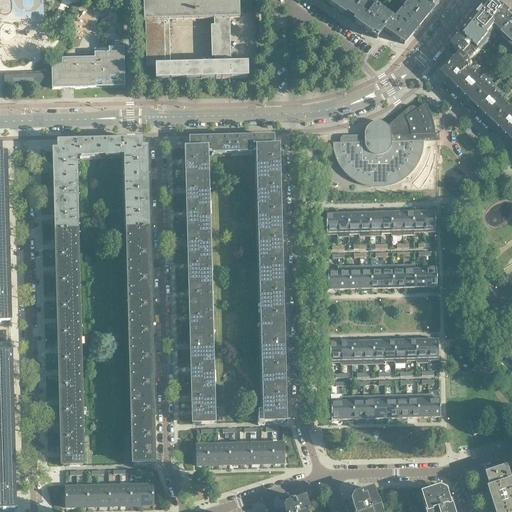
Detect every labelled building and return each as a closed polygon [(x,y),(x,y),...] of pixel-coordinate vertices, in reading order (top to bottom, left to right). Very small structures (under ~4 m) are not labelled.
[(154,67),(155,81),(247,79),(247,64),(230,65),(229,19),(239,19),(238,0),(142,0),(143,21),(145,21),(146,67),(154,67)] [(362,0),(322,0),(349,19),(362,0)] [(381,32),(390,19),(363,0),(362,0),(349,19),(376,39),(381,32)] [(414,32),(433,9),(420,0),(411,0),(400,15),(407,20),(404,24),(414,32)] [(440,0),(420,0),(433,9),(440,0)] [(495,20),(506,9),(495,0),(492,0),(484,10),(495,20)] [(502,37),(511,26),(511,14),(506,9),(495,20),(494,30),(502,37)] [(494,30),(495,20),(484,10),(473,23),(488,37),(494,30)] [(414,32),(404,24),(407,20),(400,15),(394,22),(390,19),(381,32),(395,43),(398,42),(398,41),(404,45),(414,32)] [(488,37),(473,23),(464,35),(479,51),(490,38),(488,37)] [(511,48),(511,26),(502,37),(501,38),(511,48)] [(479,51),(464,35),(452,49),(460,56),(462,55),(470,62),(480,52),(479,51)] [(124,88),(123,49),(123,48),(108,49),(108,54),(94,54),(94,59),(61,60),(62,64),(51,65),(51,89),(124,88)] [(454,85),(470,68),(473,65),(470,62),(462,55),(460,56),(461,57),(443,75),(454,85)] [(464,95),(480,78),(470,68),(454,85),(464,95)] [(45,84),(45,73),(4,74),(4,85),(45,84)] [(474,104),(490,88),(480,78),(464,95),(474,104)] [(484,114),(500,98),(490,88),(474,104),(484,114)] [(495,124),(511,107),(500,98),(484,114),(495,124)] [(422,150),(422,142),(434,142),(434,134),(434,131),(433,129),(433,126),(433,125),(432,122),(431,119),(431,117),(429,113),(428,110),(427,109),(426,107),(425,104),(417,109),(416,108),(415,108),(414,107),(413,107),(412,107),(411,107),(410,107),(409,108),(408,108),(387,127),(386,125),(384,124),(383,124),(382,123),(381,123),(379,123),(377,122),(375,123),(373,123),(372,123),(371,124),(369,125),(368,126),(367,127),(366,128),(365,129),(365,130),(364,132),(364,134),(364,135),(364,136),(344,136),(343,137),(342,137),(341,137),(341,138),(340,139),(340,140),(340,144),(332,144),(333,152),(335,159),(339,166),(343,173),(349,178),(356,182),(363,186),(371,188),(378,188),(386,187),(394,185),(396,184),(398,183),(400,182),(403,180),(405,179),(407,177),(409,176),(410,174),(412,172),(413,170),(415,168),(416,166),(417,164),(420,157),(422,150)] [(505,133),(511,125),(511,108),(511,107),(495,124),(505,133)] [(278,174),(277,148),(272,148),(272,138),(231,139),(231,152),(252,152),(252,151),(257,151),(258,175),(278,174)] [(206,176),(205,152),(211,152),(211,153),(231,152),(231,139),(190,140),(190,145),(190,150),(185,150),(186,177),(206,176)] [(140,150),(140,142),(99,143),(99,156),(120,155),(125,154),(125,152),(140,152),(140,150)] [(99,156),(99,143),(58,144),(58,148),(58,152),(58,154),(73,154),(73,156),(79,156),(99,156)] [(146,178),(145,150),(140,150),(140,152),(125,152),(125,154),(126,178),(146,178)] [(74,180),(73,156),(73,154),(58,154),(58,152),(54,152),(53,152),(54,180),(74,180)] [(279,200),(278,187),(278,174),(258,175),(259,201),(279,200)] [(206,202),(206,176),(186,177),(187,203),(206,202)] [(147,204),(146,178),(126,178),(126,204),(147,204)] [(75,206),(74,180),(54,180),(55,206),(75,206)] [(279,226),(279,200),(259,201),(259,227),(279,226)] [(207,228),(206,202),(187,203),(187,229),(207,228)] [(147,230),(147,204),(126,204),(127,230),(147,230)] [(75,232),(75,206),(55,206),(55,232),(75,232)] [(391,214),(391,232),(402,232),(401,213),(394,213),(391,214)] [(401,213),(402,232),(413,232),(412,213),(408,213),(401,213)] [(412,213),(413,232),(423,231),(423,213),(412,213)] [(423,213),(423,231),(435,231),(434,213),(423,213)] [(358,215),(359,233),(369,233),(369,214),(366,214),(358,215)] [(369,214),(369,233),(380,233),(380,214),(369,214)] [(380,214),(380,233),(391,232),(391,214),(380,214)] [(325,215),(326,234),(337,234),(337,215),(325,215)] [(337,215),(337,234),(348,233),(347,215),(338,215),(337,215)] [(347,215),(348,233),(359,233),(358,215),(352,215),(347,215)] [(280,252),(279,226),(259,227),(260,253),(280,252)] [(208,254),(207,228),(187,229),(188,255),(208,254)] [(148,256),(147,230),(127,230),(128,256),(148,256)] [(76,258),(75,232),(55,232),(56,258),(76,258)] [(0,282),(9,282),(8,252),(0,252),(0,282)] [(281,278),(280,252),(260,253),(261,279),(281,278)] [(209,280),(208,254),(188,255),(189,281),(209,280)] [(149,282),(148,256),(128,256),(128,282),(149,282)] [(77,284),(76,258),(56,258),(57,284),(77,284)] [(392,271),(393,289),(403,289),(403,270),(392,271)] [(403,270),(403,289),(414,289),(414,270),(403,270)] [(414,270),(414,289),(425,288),(425,272),(425,270),(414,270)] [(425,272),(425,288),(436,288),(436,270),(425,270),(425,272)] [(360,272),(360,290),(371,290),(371,271),(360,272)] [(371,271),(371,290),(382,290),(381,271),(371,271)] [(381,271),(382,290),(393,289),(392,271),(381,271)] [(327,272),(327,291),(339,291),(338,272),(327,272)] [(338,272),(339,291),(349,290),(349,272),(338,272)] [(349,272),(349,290),(360,290),(360,272),(349,272)] [(281,304),(281,278),(261,279),(261,305),(281,304)] [(209,306),(209,280),(189,281),(189,307),(209,306)] [(0,321),(10,321),(9,282),(0,282),(0,321)] [(149,308),(149,282),(128,282),(129,308),(149,308)] [(78,310),(77,284),(57,284),(57,310),(78,310)] [(282,330),(281,304),(261,305),(262,331),(282,330)] [(210,332),(209,306),(189,307),(190,333),(210,332)] [(150,334),(149,308),(129,308),(130,334),(150,334)] [(78,336),(78,310),(57,310),(58,336),(78,336)] [(283,356),(282,330),(262,331),(263,357),(283,356)] [(211,358),(210,332),(190,333),(191,359),(211,358)] [(151,360),(150,334),(130,334),(131,360),(151,360)] [(79,362),(78,336),(58,336),(59,362),(79,362)] [(394,342),(394,360),(405,360),(405,341),(394,342)] [(405,341),(405,360),(416,360),(415,341),(405,341)] [(415,341),(416,360),(427,359),(426,341),(415,341)] [(426,341),(427,359),(438,359),(438,341),(426,341)] [(361,343),(362,361),(373,361),(372,342),(361,343)] [(372,342),(373,361),(384,361),(383,342),(372,342)] [(383,342),(384,361),(394,360),(394,342),(383,342)] [(329,343),(329,362),(340,362),(340,343),(329,343)] [(340,343),(340,362),(351,361),(351,343),(340,343)] [(351,343),(351,361),(362,361),(361,343),(351,343)] [(0,386),(11,386),(10,353),(0,353),(0,386)] [(283,382),(283,356),(263,357),(263,383),(283,382)] [(211,384),(211,358),(191,359),(191,385),(211,384)] [(151,386),(151,360),(131,360),(131,386),(151,386)] [(80,388),(79,362),(59,362),(59,388),(80,388)] [(284,408),(283,382),(263,383),(264,412),(273,412),(272,409),(284,408)] [(212,414),(211,384),(191,385),(192,411),(204,410),(204,414),(212,414)] [(0,416),(12,416),(11,386),(0,386),(0,416)] [(152,412),(151,386),(131,386),(132,412),(152,412)] [(80,414),(80,388),(59,388),(60,414),(80,414)] [(395,401),(396,419),(407,419),(406,400),(395,401)] [(406,400),(407,419),(417,419),(417,400),(406,400)] [(417,400),(417,419),(428,418),(428,400),(417,400)] [(428,400),(428,418),(440,418),(439,400),(428,400)] [(363,402),(364,420),(374,420),(374,401),(363,402)] [(374,401),(374,420),(385,420),(385,401),(374,401)] [(385,401),(385,420),(396,419),(395,401),(385,401)] [(330,402),(331,421),(342,421),(341,402),(330,402)] [(341,402),(342,421),(353,420),(352,402),(341,402)] [(352,402),(353,420),(364,420),(363,402),(352,402)] [(284,422),(284,408),(272,409),(273,412),(264,412),(264,415),(261,415),(261,423),(284,422)] [(213,424),(212,414),(204,414),(204,410),(192,411),(192,424),(213,424)] [(153,438),(152,412),(132,412),(133,438),(153,438)] [(81,440),(80,414),(60,414),(61,440),(81,440)] [(0,446),(13,446),(12,416),(0,416),(0,446)] [(479,432),(475,420),(468,422),(473,435),(479,432)] [(153,464),(153,438),(133,438),(133,465),(153,464)] [(82,466),(81,443),(81,440),(61,440),(61,467),(82,466)] [(271,445),(272,464),(283,464),(283,444),(271,445)] [(239,454),(240,465),(250,465),(250,445),(239,446),(239,454)] [(250,445),(250,465),(261,465),(261,445),(250,445)] [(261,445),(261,465),(272,464),(271,445),(261,445)] [(0,476),(14,476),(13,446),(0,446),(0,476)] [(195,447),(196,466),(207,466),(207,446),(195,447)] [(207,446),(207,466),(218,466),(217,446),(207,446)] [(217,446),(218,466),(229,466),(228,446),(217,446)] [(228,446),(229,466),(240,465),(239,454),(239,446),(228,446)] [(509,482),(505,468),(485,475),(490,488),(487,489),(509,482)] [(0,509),(15,509),(14,480),(14,476),(0,476),(0,509)] [(511,495),(511,490),(509,482),(487,489),(491,502),(511,495)] [(108,488),(109,507),(120,507),(119,487),(108,488)] [(119,487),(120,507),(130,507),(130,487),(119,487)] [(130,487),(130,507),(141,507),(141,487),(130,487)] [(141,487),(141,507),(153,506),(152,487),(141,487)] [(76,489),(76,508),(87,508),(87,488),(76,489)] [(87,488),(87,508),(98,508),(97,488),(87,488)] [(97,488),(98,508),(109,507),(108,488),(97,488)] [(65,489),(65,509),(76,508),(76,489),(65,489)] [(376,503),(372,490),(354,496),(352,501),(351,501),(354,511),(361,511),(377,507),(379,506),(378,502),(376,503)] [(448,504),(444,492),(443,492),(439,490),(438,490),(422,495),(426,508),(424,508),(424,511),(426,511),(449,505),(449,504),(448,504)] [(503,511),(511,509),(511,495),(491,502),(494,511),(503,511)] [(306,511),(308,511),(304,500),(286,505),(284,509),(285,511),(306,511)]
